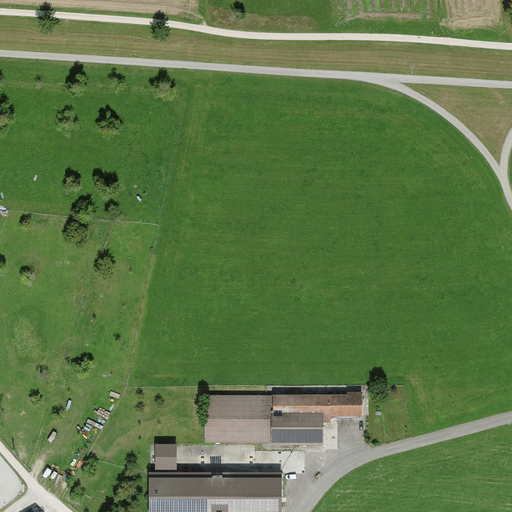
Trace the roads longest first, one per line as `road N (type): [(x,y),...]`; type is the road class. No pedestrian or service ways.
road 1 (track): [(511,46),(263,36),(0,12)]
road 2 (track): [(511,84),(0,54)]
road 3 (unclassified): [(303,511),(336,471),(362,456),(511,416)]
road 4 (track): [(505,186),(478,144),(439,109),(367,76)]
